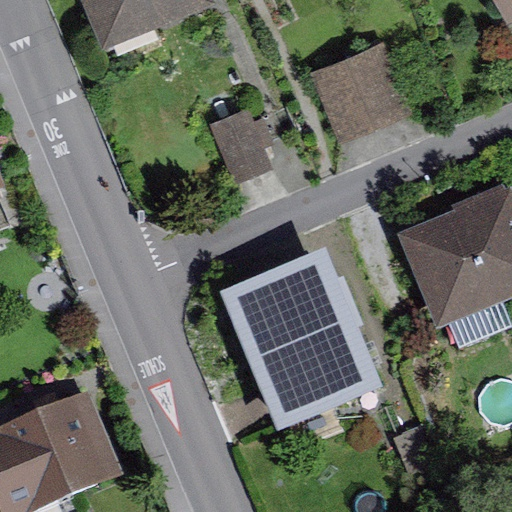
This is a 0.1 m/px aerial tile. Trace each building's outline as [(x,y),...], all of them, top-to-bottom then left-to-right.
[(210,0),(82,0),(99,46),(212,4),(210,0)] [(511,0),(496,0),(508,23),(511,21),(511,0)] [(381,52),(313,79),(339,143),(407,116),(381,52)] [(214,118),(237,174),(280,156),(257,100),(214,118)] [(511,203),(403,252),(443,342),(511,311),(511,203)] [(322,264),(225,302),(280,442),(378,403),(322,264)] [(84,398),(0,433),(0,503),(3,511),(38,511),(118,479),(84,398)]
